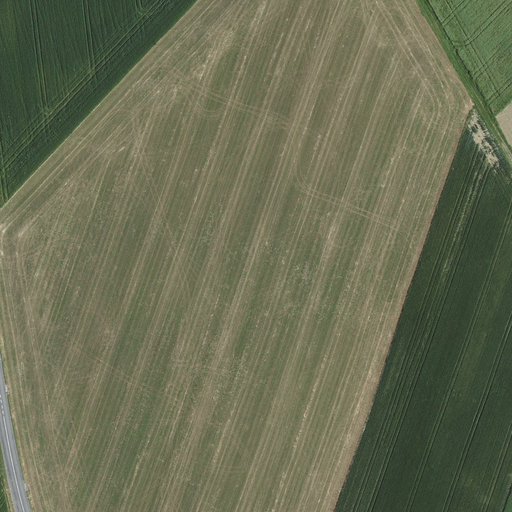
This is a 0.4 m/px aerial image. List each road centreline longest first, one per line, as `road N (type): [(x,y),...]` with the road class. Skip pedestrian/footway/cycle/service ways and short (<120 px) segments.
road 1 (track): [(511,158),(420,0)]
road 2 (tertiary): [(24,511),(0,392)]
